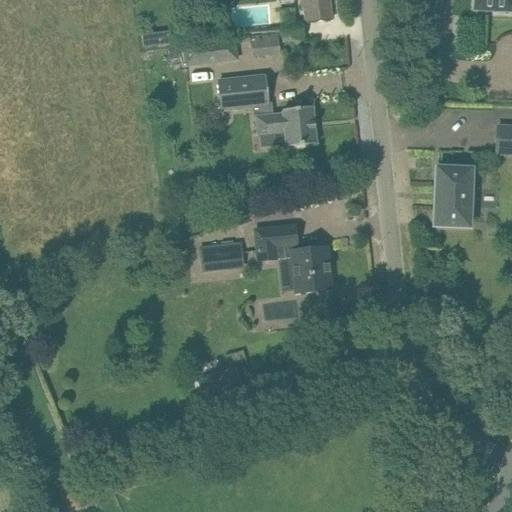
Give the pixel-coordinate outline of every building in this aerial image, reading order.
[(300,0),(301,7),(303,6),(305,23),(311,22),(331,20),(328,0),(300,0)] [(511,0),(473,0),(473,11),(511,12),(511,0)] [(282,43),(303,41),(301,23),(281,26),(282,43)] [(175,32),(141,35),(142,47),(175,43),(175,32)] [(276,33),(250,36),(252,57),(279,54),(276,33)] [(196,45),(182,47),(182,48),(184,64),(184,66),(236,60),(234,41),(196,45)] [(220,80),(216,81),(219,111),(252,107),(253,107),(269,106),(268,103),(266,77),(236,80),(236,79),(220,80)] [(269,106),(253,107),(254,116),(255,119),(257,136),(259,136),(261,147),(286,145),(287,147),(314,144),(314,145),(316,144),(316,143),(315,129),(314,122),(312,109),(313,109),(313,107),(310,107),(311,108),(283,110),(283,113),(273,114),(269,114),(269,106)] [(511,127),(497,127),(496,154),(511,154),(511,127)] [(471,170),(461,169),(461,165),(447,164),(447,169),(437,168),(436,207),(435,226),(447,226),(447,229),(456,229),(457,227),(469,227),(470,209),(474,209),(475,188),(471,188),(471,170)] [(300,226),(255,230),(258,261),(278,259),(291,257),(294,293),(330,290),(326,247),(316,248),(298,249),(298,247),(303,246),(300,226)] [(243,268),(240,243),(199,248),(201,273),(243,268)] [(198,379),(206,405),(241,395),(233,368),(198,379)] [(72,511),(96,504),(85,475),(57,485),(66,511),(72,511)]
